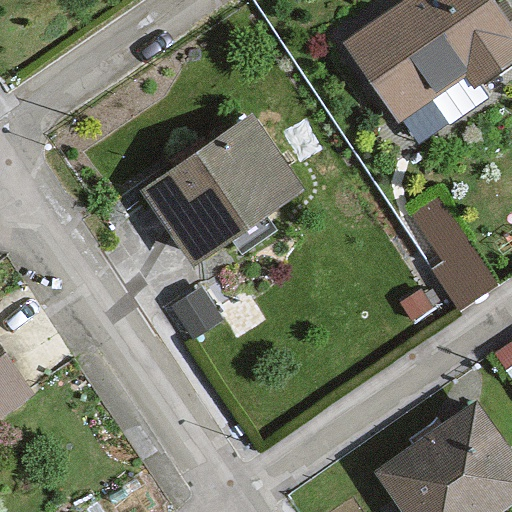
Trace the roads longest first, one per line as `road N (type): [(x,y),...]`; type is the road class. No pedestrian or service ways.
road 1 (residential): [(7,148),(228,493)]
road 2 (residential): [(228,493),(511,297)]
road 3 (residential): [(7,148),(219,0)]
